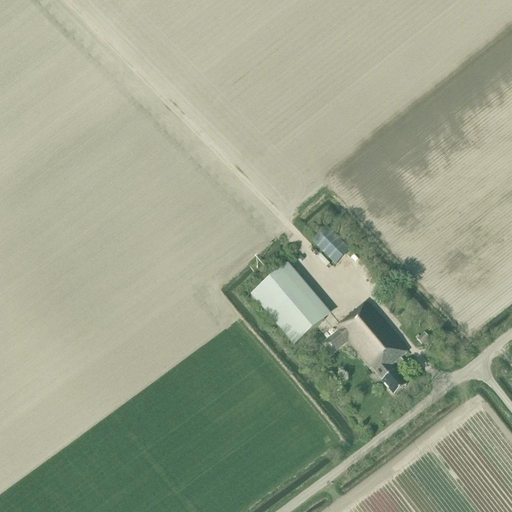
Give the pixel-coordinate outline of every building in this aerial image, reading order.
[(350,251),(327,228),(313,242),(335,265),(350,251)] [(288,265),(251,297),(295,348),(332,316),(288,265)] [(338,332),(323,344),(333,356),(347,343),(372,372),(374,371),(383,381),(382,382),(394,396),(407,386),(391,367),(396,363),(401,358),(408,352),(367,304),(336,329),(338,332)] [(425,334),(417,340),(421,345),(428,338),(425,334)] [(322,345),(315,351),(328,367),(336,361),(322,345)] [(401,359),(396,364),(402,370),(407,366),(401,359)]
